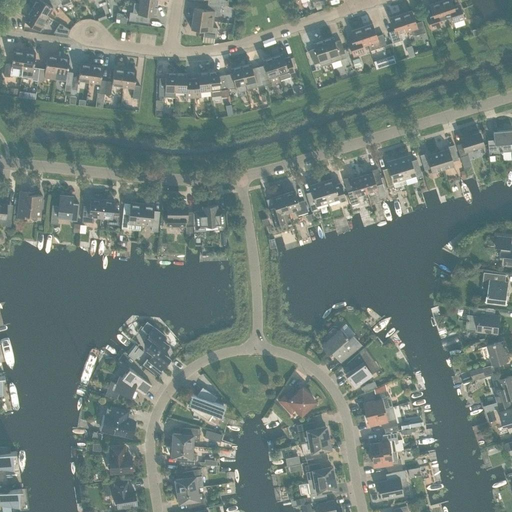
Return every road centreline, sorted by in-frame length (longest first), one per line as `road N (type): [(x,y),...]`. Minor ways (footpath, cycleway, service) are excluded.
road 1 (unclassified): [(511,97),(243,175)]
road 2 (unclassified): [(243,175),(159,180),(0,162)]
road 3 (residential): [(159,511),(151,439),(163,399),(185,372),(257,347)]
road 4 (residential): [(365,511),(344,406),(323,376),(295,357),(257,347)]
road 5 (residential): [(172,52),(242,44),(354,8)]
road 6 (residential): [(257,347),(243,175)]
